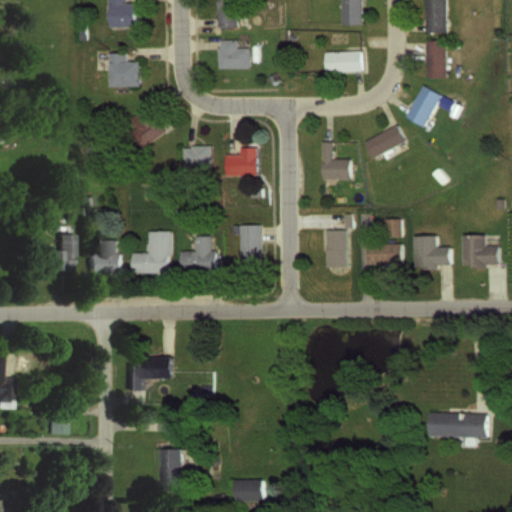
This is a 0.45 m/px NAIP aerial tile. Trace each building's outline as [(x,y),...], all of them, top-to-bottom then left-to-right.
[(135,0),(108,0),(109,26),(136,26),(135,0)] [(217,0),(218,25),(235,24),(235,13),(243,13),(242,0),(217,0)] [(341,0),(342,20),(360,20),(360,0),(341,0)] [(425,0),(426,28),(446,27),(445,0),(425,0)] [(215,36),(215,67),(248,67),(248,44),(236,44),(236,36),(215,36)] [(426,38),(427,73),(445,73),(444,37),(426,38)] [(325,48),(325,69),(361,69),(361,48),(325,48)] [(140,60),(127,60),(127,52),(107,52),(107,85),(140,85),(140,60)] [(273,69),(267,73),(271,80),(278,75),(273,69)] [(421,79),(464,101),(455,118),(446,114),(450,106),(435,99),(423,122),(404,112),(421,79)] [(143,148),(166,129),(146,105),(132,117),(138,125),(130,132),(143,148)] [(364,137),(372,153),(404,137),(396,121),(364,137)] [(321,138),(321,175),(350,175),(350,156),(331,156),(331,138),(321,138)] [(212,144),(184,144),(184,166),(212,166),(212,144)] [(241,153),(226,153),(226,174),(258,174),(258,146),(241,146),(241,153)] [(438,164),(431,170),(441,182),(448,176),(443,170),(438,164)] [(385,217),(385,235),(402,235),(402,217),(385,217)] [(241,224),(241,265),(262,265),(262,224),(241,224)] [(327,227),(328,263),(347,262),(346,226),(327,227)] [(172,230),(150,230),(150,252),(134,252),(134,272),(172,272),(172,230)] [(462,232),(462,262),(471,261),(471,265),(484,265),(484,260),(497,260),(496,243),(486,243),(485,231),(462,232)] [(42,249),(42,271),(71,271),(70,233),(55,233),(55,249),(42,249)] [(414,233),(414,266),(437,266),(437,262),(449,262),(449,243),(436,243),(436,233),(414,233)] [(216,271),(216,250),(212,250),(212,235),(197,235),(196,250),(181,250),(181,271),(216,271)] [(86,274),(120,274),(120,239),(102,239),(102,252),(85,252),(86,274)] [(366,241),(366,262),(400,262),(400,240),(366,241)] [(123,359),(138,359),(138,351),(170,350),(170,374),(140,374),(140,386),(124,386),(123,359)] [(0,404),(8,404),(8,375),(0,375),(0,404)] [(44,403),(44,431),(63,431),(63,403),(44,403)] [(430,409),(430,432),(487,433),(487,410),(430,409)] [(157,447),(188,447),(188,440),(205,441),(205,465),(182,465),(182,487),(157,486),(157,447)] [(234,476),(234,498),(263,497),(263,476),(234,476)] [(31,502),(30,511),(52,511),(52,502),(31,502)]
